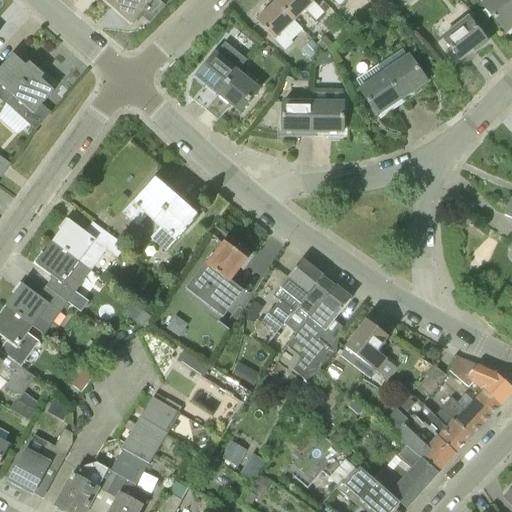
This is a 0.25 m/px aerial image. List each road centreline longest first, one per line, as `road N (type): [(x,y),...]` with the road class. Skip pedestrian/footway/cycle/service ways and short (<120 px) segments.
road 1 (residential): [(0,255),(125,81)]
road 2 (tertiary): [(425,315),(256,198)]
road 3 (tertiary): [(256,198),(125,81)]
road 4 (residential): [(422,173),(288,187),(256,198)]
road 5 (residential): [(425,315),(422,173)]
road 6 (tertiary): [(125,81),(33,0)]
road 7 (residential): [(422,173),(511,89)]
